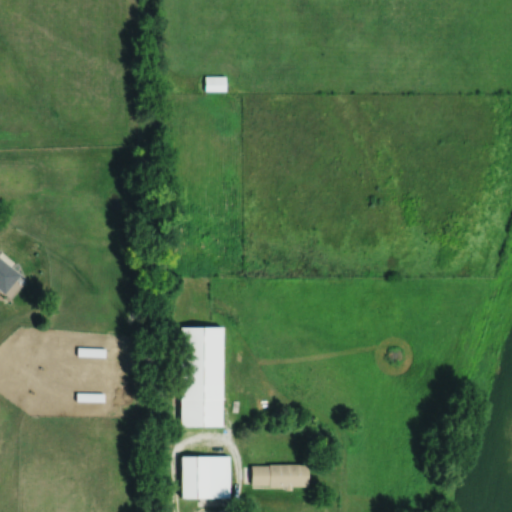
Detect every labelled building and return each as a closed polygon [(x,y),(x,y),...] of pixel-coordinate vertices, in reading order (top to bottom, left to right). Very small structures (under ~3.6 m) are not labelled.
[(224,91),(224,75),(204,75),(204,91),(224,91)] [(0,290),(4,293),(19,273),(0,258),(0,290)] [(221,426),(221,327),(179,327),(179,426),(221,426)] [(228,498),(228,456),(180,456),(180,498),(228,498)] [(306,464),(250,464),(250,488),(306,488),(306,464)]
